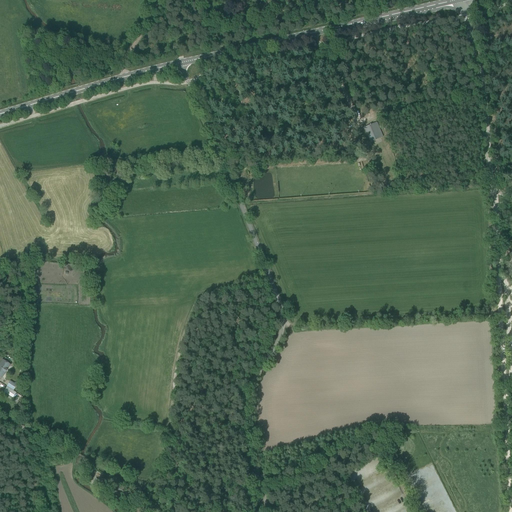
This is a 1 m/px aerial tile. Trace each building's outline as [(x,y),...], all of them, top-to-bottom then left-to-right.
[(377,122),(364,128),(371,142),(384,136),(377,122)] [(2,360),(0,363),(0,376),(1,377),(2,378),(4,374),(7,370),(10,365),(5,362),(2,360)] [(17,385),(10,381),(6,386),(7,387),(13,391),(17,385)] [(13,398),(16,393),(13,391),(7,387),(3,392),(13,398)] [(91,476),(94,471),(90,469),(89,470),(87,469),(86,472),(87,473),(86,476),(89,478),(89,479),(92,480),(93,477),(91,476)] [(117,490),(126,495),(129,490),(120,485),(117,490)]
